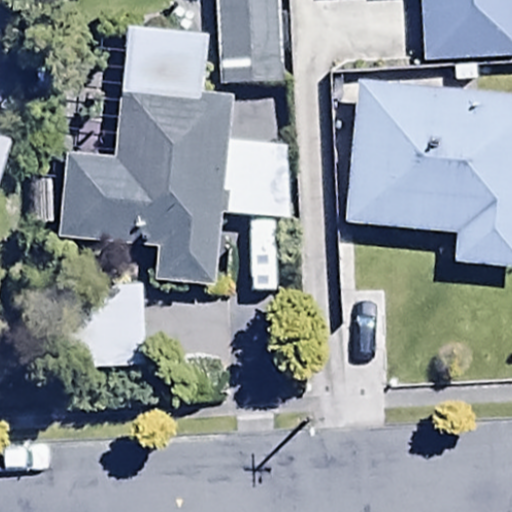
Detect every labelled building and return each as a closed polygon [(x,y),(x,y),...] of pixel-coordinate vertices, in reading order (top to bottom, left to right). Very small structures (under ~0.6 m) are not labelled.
[(281,0),(214,0),(216,96),(284,95),(281,0)] [(511,0),(418,0),(421,74),(511,71),(511,0)] [(112,170),(68,166),(59,250),(154,259),(151,290),(215,296),(222,229),(287,236),(295,155),(228,149),(231,116),(205,113),(211,47),(125,39),(112,170)] [(511,107),(357,93),(343,235),(454,246),(452,273),(511,279),(511,107)] [(0,203),(15,154),(0,149),(0,203)] [(146,380),(142,295),(65,299),(69,383),(146,380)]
